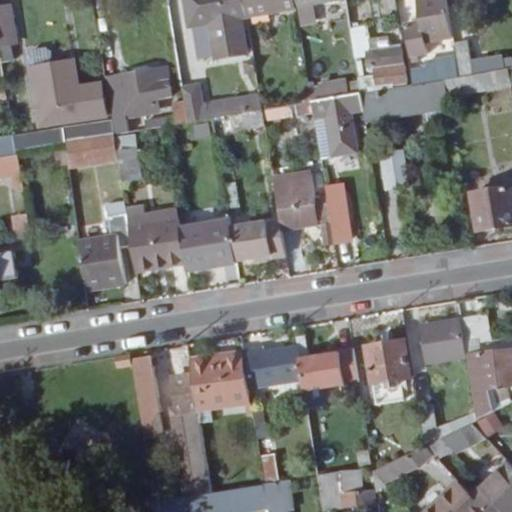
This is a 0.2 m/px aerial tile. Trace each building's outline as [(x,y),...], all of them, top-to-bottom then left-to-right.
[(247,14),(244,0),(186,0),(191,24),(210,21),(217,59),(249,53),(242,15),(247,14)] [(244,0),(247,14),(248,17),(298,8),(298,7),(296,0),(244,0)] [(428,42),(454,37),(447,0),(418,0),(423,22),(406,25),(412,57),(430,54),(428,42)] [(10,2),(0,3),(0,35),(15,32),(10,2)] [(371,25),(355,27),(358,44),(373,41),(371,25)] [(362,81),(364,94),(396,88),(396,85),(408,82),(402,49),(394,50),(392,41),(379,43),(381,51),(370,54),(373,76),(361,79),(362,81)] [(456,45),(461,78),(475,76),(470,43),(456,45)] [(33,71),(56,67),(53,55),(48,51),(35,53),(31,58),(33,71)] [(56,67),(33,71),(43,126),(109,114),(103,84),(80,89),(76,63),(56,67)] [(168,68),(158,69),(161,81),(170,80),(168,68)] [(420,74),(422,84),(446,80),(447,80),(445,68),(430,71),(430,73),(420,74)] [(122,77),(128,104),(174,96),(170,80),(161,81),(158,69),(122,77)] [(447,80),(446,80),(449,97),(511,85),(511,79),(510,70),(475,76),(461,78),(447,80)] [(364,94),(363,94),(366,111),(368,128),(385,125),(384,119),(432,112),(433,116),(444,115),(446,124),(453,123),(449,97),(446,80),(422,84),(414,86),(396,88),(364,94)] [(350,83),(352,95),(363,94),(364,94),(362,81),(350,83)] [(187,102),(190,122),(214,119),(233,115),(236,134),(252,132),(267,129),(263,110),(261,94),(203,103),(201,83),(184,86),(187,102)] [(352,95),(314,102),(323,158),(359,152),(353,113),(366,111),(363,94),(352,95)] [(314,102),(313,95),(302,97),(303,103),(314,102)] [(146,120),(147,129),(165,126),(190,122),(187,102),(177,104),(178,115),(146,120)] [(125,106),(112,109),(114,121),(117,134),(129,132),(125,106)] [(190,122),(165,126),(168,140),(216,131),(214,119),(190,122)] [(117,134),(114,121),(66,129),(68,142),(115,134),(117,134)] [(117,134),(115,134),(122,173),(123,183),(144,179),(137,133),(131,134),(130,132),(129,132),(117,134)] [(236,134),(217,137),(220,155),(230,154),(238,199),(255,195),(252,180),(261,179),(252,132),(236,134)] [(68,142),(66,142),(70,169),(112,162),(115,174),(122,173),(115,134),(68,142)] [(15,137),(0,139),(0,158),(18,156),(15,137)] [(0,158),(0,177),(9,176),(9,179),(24,176),(21,156),(18,156),(0,158)] [(406,162),(386,164),(390,194),(410,191),(406,162)] [(292,185),(276,187),(281,220),(283,231),(321,224),(325,246),(337,244),(332,211),(319,213),(318,207),(296,210),(292,185)] [(511,189),(474,195),(480,231),(511,225),(511,189)] [(346,194),(329,197),(332,211),(337,242),(354,239),(346,194)] [(15,240),(27,238),(24,215),(11,217),(15,240)] [(113,237),(81,243),(88,291),(124,285),(118,249),(134,246),(129,216),(110,218),(113,237)] [(181,219),(131,227),(138,273),(188,265),(183,230),(181,219)] [(281,220),(234,229),(240,262),(273,256),(273,261),(287,258),(283,231),(281,220)] [(232,221),(183,230),(188,265),(189,273),(240,264),(240,262),(234,229),(232,221)] [(17,251),(0,254),(0,281),(22,278),(17,251)] [(462,321),(422,328),(427,365),(468,358),(462,321)] [(409,342),(367,349),(377,405),(406,401),(403,380),(415,379),(409,342)] [(325,359),(302,362),(307,393),(355,384),(360,383),(354,349),(325,354),(325,359)] [(307,393),(302,362),(300,350),(256,357),(261,388),(283,384),(285,396),(307,393)] [(491,393),(511,389),(511,354),(469,361),(479,421),(482,419),(494,413),(491,393)] [(193,364),(195,379),(200,412),(212,410),(211,404),(242,399),(235,358),(193,364)] [(154,359),(136,362),(144,416),(163,413),(154,359)] [(200,412),(195,379),(173,383),(191,499),(214,496),(200,412)] [(309,408),(343,402),(342,397),(357,394),(355,384),(307,393),(309,408)] [(427,447),(452,434),(452,429),(439,431),(435,409),(420,411),(427,447)] [(163,413),(144,416),(143,416),(144,429),(165,426),(163,413)] [(479,421),(452,434),(427,447),(439,461),(468,448),(470,450),(490,441),(482,419),(479,421)] [(263,459),(268,486),(282,484),(277,457),(263,459)] [(511,511),(511,464),(475,498),(488,511),(511,511)] [(379,504),(374,473),(374,468),(320,478),(326,511),(379,504)] [(282,484),(268,486),(265,487),(269,506),(269,511),(325,511),(326,511),(320,478),(282,484)] [(488,511),(475,498),(461,483),(430,511),(488,511)] [(237,511),(269,506),(265,487),(214,496),(191,499),(155,505),(155,511),(237,511)]
